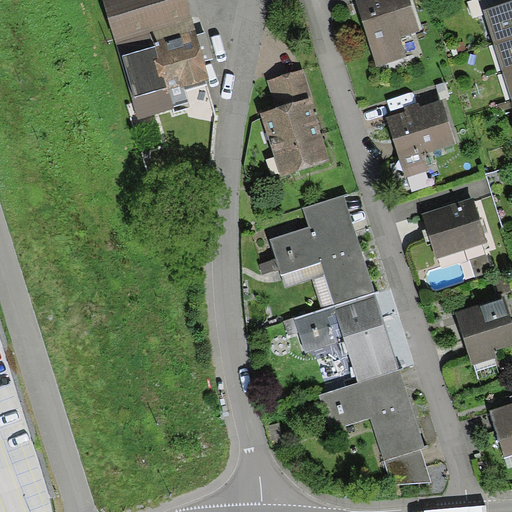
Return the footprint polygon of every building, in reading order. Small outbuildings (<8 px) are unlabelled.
[(186,0),(104,0),(119,51),(154,41),(195,29),(186,0)] [(355,0),(377,66),(408,55),(402,37),(421,31),(410,0),(355,0)] [(511,2),(483,12),(511,107),(511,2)] [(195,29),(154,41),(119,51),(139,118),(173,108),(174,111),(190,107),(184,88),(210,80),(204,60),(212,58),(205,34),(197,36),(195,29)] [(275,108),(260,113),(282,177),(332,161),(321,130),(323,130),(303,69),(266,82),(275,108)] [(386,118),(406,177),(430,169),(425,152),(455,142),(441,100),(386,118)] [(301,209),(307,228),(269,240),(275,258),(279,269),(281,277),(320,264),(333,306),(374,293),(343,196),(301,209)] [(421,214),(437,260),(487,242),(471,197),(421,214)] [(279,269),(275,258),(259,264),(262,275),(279,269)] [(506,275),(495,279),(500,295),(511,291),(506,275)] [(374,293),(333,306),(293,319),(304,353),(344,340),(358,382),(398,369),(374,293)] [(455,312),(472,364),(495,357),(493,351),(511,344),(511,322),(504,297),(455,312)] [(398,369),(358,382),(319,395),(332,430),(370,418),(385,461),(420,448),(425,446),(398,369)] [(511,403),(490,411),(505,457),(511,455),(511,403)] [(431,482),(420,448),(385,461),(393,484),(431,482)]
